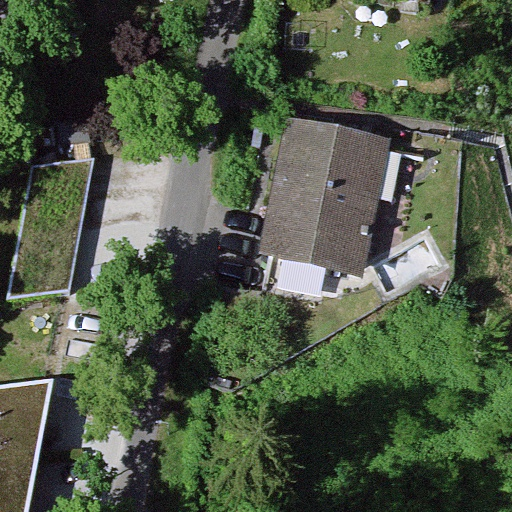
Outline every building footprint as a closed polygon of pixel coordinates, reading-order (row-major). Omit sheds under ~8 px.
[(424,0),(359,0),(423,11),(424,0)] [(394,140),(295,121),(269,262),(367,281),(394,140)] [(97,169),(37,174),(12,308),(73,302),(97,169)] [(55,396),(0,402),(0,473),(41,469),(55,396)] [(32,511),(41,469),(0,473),(0,511),(32,511)]
